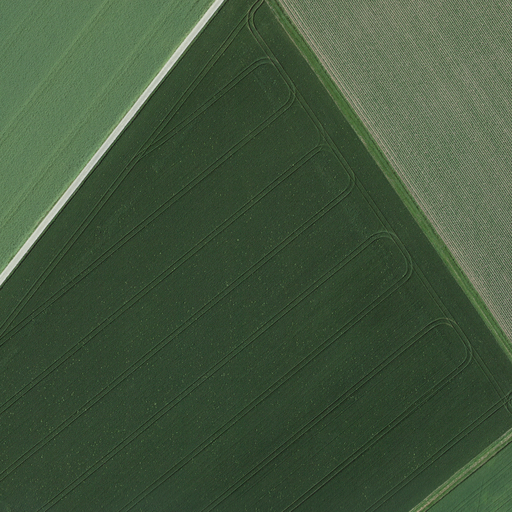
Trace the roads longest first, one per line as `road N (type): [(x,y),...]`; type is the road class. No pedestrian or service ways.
road 1 (track): [(273,0),(511,351)]
road 2 (track): [(220,0),(0,280)]
